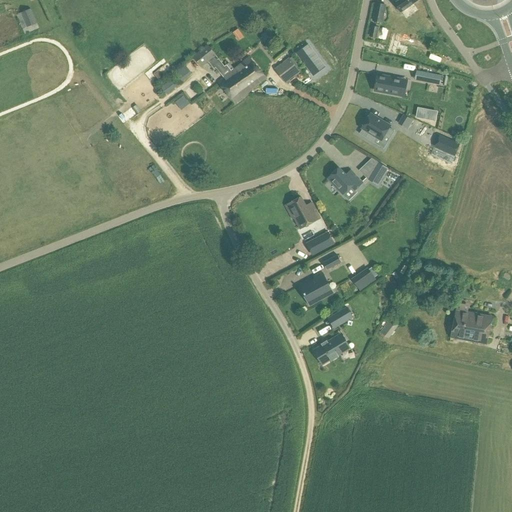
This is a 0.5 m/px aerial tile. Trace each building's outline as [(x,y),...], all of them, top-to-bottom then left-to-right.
[(395,0),(393,1),(400,11),(416,0),(395,0)] [(378,4),(374,21),(382,23),(386,6),(378,4)] [(39,28),(31,9),(17,15),(25,34),(39,28)] [(242,24),(236,26),(240,37),(247,35),(242,24)] [(371,36),(377,38),(379,28),(373,27),(371,36)] [(392,36),(389,50),(400,53),(404,39),(392,36)] [(264,37),(257,43),(264,51),(271,45),(264,37)] [(417,56),(420,45),(413,42),(409,53),(417,56)] [(215,55),(208,46),(194,57),(201,66),(209,60),(215,68),(217,67),(225,77),(218,82),(235,103),(250,91),(247,87),(251,84),(244,76),(239,79),(236,75),(235,76),(231,72),(226,65),(226,66),(226,65),(224,66),(215,55)] [(249,57),(231,72),(235,76),(236,75),(239,79),(244,76),(251,84),(247,87),(250,91),(258,85),(266,78),(249,57)] [(290,59),(275,70),(285,82),(299,71),(296,67),(290,59)] [(187,78),(180,69),(174,73),(181,82),(187,78)] [(424,72),(423,82),(441,86),(442,76),(424,72)] [(398,96),(401,81),(377,76),(374,92),(398,96)] [(166,94),(171,90),(166,83),(161,87),(166,94)] [(436,122),(437,114),(418,110),(417,118),(436,122)] [(361,128),(362,129),(369,133),(365,138),(373,142),(376,137),(382,141),(385,136),(390,139),(394,131),(389,128),(390,126),(370,114),(361,128)] [(408,129),(413,121),(404,115),(398,124),(408,129)] [(460,145),(440,136),(435,147),(455,156),(460,145)] [(368,179),(379,187),(390,169),(379,163),(368,179)] [(355,191),(363,183),(354,174),(349,178),(339,168),(328,179),(343,195),(351,187),(355,191)] [(301,197),(287,205),(298,224),(300,222),(303,227),(313,222),(320,218),(314,207),(308,210),(301,197)] [(328,233),(307,244),(312,255),(334,243),(328,233)] [(351,234),(354,247),(359,245),(356,233),(351,234)] [(369,238),(376,247),(381,243),(374,234),(369,238)] [(323,263),(327,270),(341,262),(338,255),(323,263)] [(426,266),(422,281),(444,288),(449,273),(426,266)] [(331,290),(323,274),(301,286),(305,293),(304,293),(305,295),(306,294),(310,302),(331,290)] [(370,284),(363,274),(353,281),(360,291),(370,284)] [(290,309),(297,306),(294,300),(287,303),(290,309)] [(347,308),(334,315),(340,325),(353,317),(347,308)] [(451,337),(487,344),(492,317),(456,310),(451,337)] [(294,319),(299,330),(311,325),(306,314),(294,319)] [(379,332),(388,339),(400,324),(391,318),(379,332)] [(322,346),(315,350),(323,364),(330,360),(331,361),(339,356),(338,355),(347,349),(338,335),(328,342),(327,340),(321,344),(322,346)]
